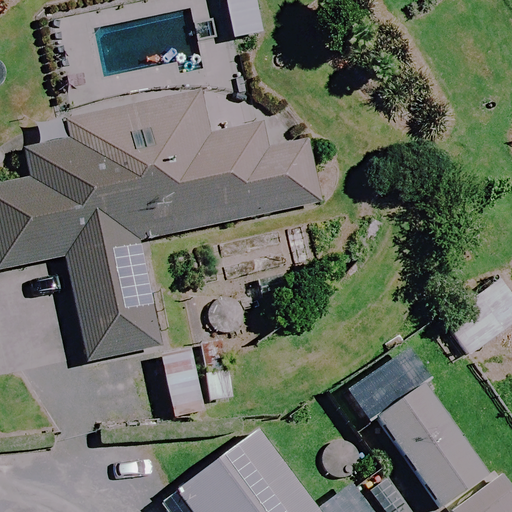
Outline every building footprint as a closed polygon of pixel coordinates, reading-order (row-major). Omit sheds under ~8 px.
[(260,39),(256,0),(223,0),(229,43),(260,39)] [(207,138),(197,92),(122,107),(123,113),(65,125),(69,145),(21,155),(27,185),(0,190),(0,273),(62,261),(83,367),(157,352),(136,246),(316,209),(303,148),(265,155),(260,128),(207,138)] [(511,328),(511,304),(496,284),(441,326),(468,362),(511,328)] [(372,419),(416,389),(428,381),(404,345),(329,396),(354,432),(372,419)] [(444,511),(445,511),(482,486),(416,389),(372,419),(435,511),(444,511)] [(308,511),(252,437),(173,497),(184,511),(308,511)] [(511,511),(511,492),(499,474),(482,486),(445,511),(444,511),(511,511)]
